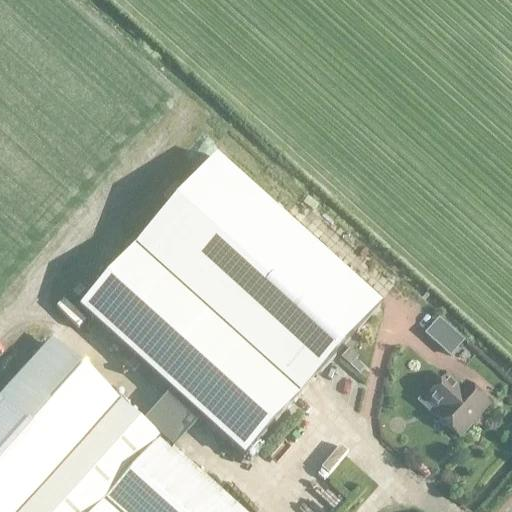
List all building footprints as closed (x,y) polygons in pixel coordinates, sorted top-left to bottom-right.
[(380,308),(216,160),(133,252),(297,400),(303,394),(380,308)] [(76,220),(56,241),(66,251),(87,230),(76,220)] [(73,260),(94,241),(88,233),(66,252),(73,260)] [(113,285),(66,337),(228,486),(277,432),(113,285)] [(426,333),(452,356),(465,341),(440,318),(426,333)] [(53,349),(0,407),(0,511),(101,511),(163,443),(122,406),(119,410),(53,349)] [(464,385),(458,392),(451,385),(442,385),(436,392),(437,401),(444,407),(435,418),(458,439),(488,407),(464,385)] [(238,511),(163,443),(101,511),(238,511)]
